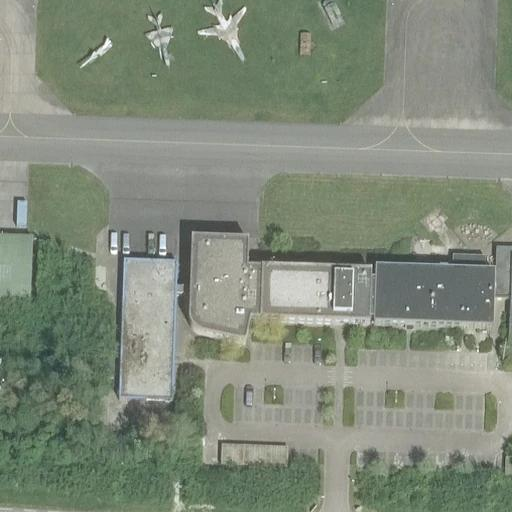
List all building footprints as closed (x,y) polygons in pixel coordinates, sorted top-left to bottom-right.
[(26,241),(0,239),(0,301),(29,303),(31,241),(26,241)] [(189,290),(176,289),(175,297),(184,297),(188,298),(188,316),(187,321),(188,324),(188,326),(189,329),(190,331),(192,333),(194,334),(196,336),(199,337),(244,346),(249,323),(334,326),(334,325),(332,324),(333,319),(349,320),(349,325),(347,325),(347,326),(368,327),(369,323),(372,323),(372,327),(405,328),(413,329),(491,332),(492,332),(493,309),(508,310),(510,258),(511,257),(511,250),(507,250),(496,250),(495,250),(495,260),(494,275),(483,275),(484,259),(452,258),(451,274),(374,271),(374,282),(370,282),(370,275),(260,271),(247,270),(247,262),(247,256),(247,243),(190,241),(189,290)] [(175,297),(176,289),(176,265),(123,263),(118,402),(172,403),(173,368),(173,361),(175,297)] [(93,291),(105,292),(105,270),(94,269),(93,291)] [(101,387),(113,387),(113,365),(109,365),(102,365),(101,387)] [(220,467),(286,469),(287,449),(221,447),(220,467)]
